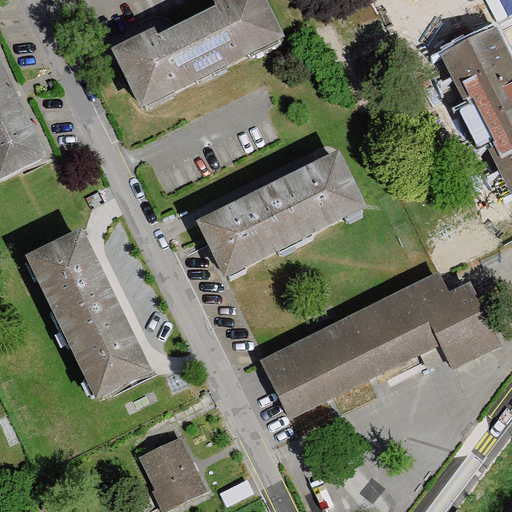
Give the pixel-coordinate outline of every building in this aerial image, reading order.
[(112,54),(141,112),(284,42),(262,0),(221,0),(212,5),(215,13),(169,36),(157,41),(153,33),(112,54)] [(442,60),(475,124),(511,105),(511,67),(494,33),(468,46),(442,60)] [(0,97),(12,92),(0,65),(0,97)] [(0,182),(45,161),(12,92),(0,97),(0,182)] [(511,105),(475,124),(511,197),(511,105)] [(338,155),(267,192),(295,246),(366,209),(338,155)] [(197,227),(225,282),(295,246),(267,192),(197,227)] [(488,227),(433,254),(441,269),(495,242),(488,227)] [(27,261),(61,332),(116,305),(81,234),(27,261)] [(438,275),(261,364),(289,421),(439,347),(452,372),(501,348),(469,285),(448,296),(442,283),(438,275)] [(150,375),(116,305),(61,332),(96,402),(150,375)] [(162,511),(166,511),(206,492),(195,469),(180,438),(152,452),(140,458),(157,492),(153,493),(162,511)]
